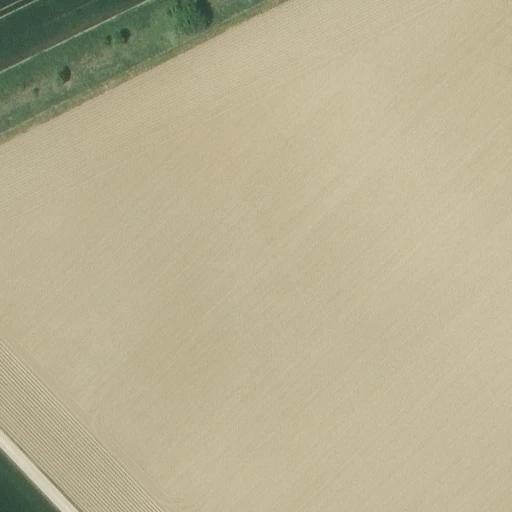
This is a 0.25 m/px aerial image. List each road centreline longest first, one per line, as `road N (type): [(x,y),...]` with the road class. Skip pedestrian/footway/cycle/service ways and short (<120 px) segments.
road 1 (track): [(271,0),(0,134)]
road 2 (track): [(0,85),(173,0)]
